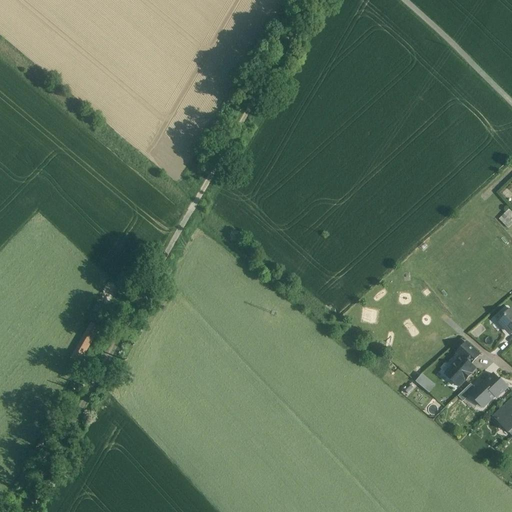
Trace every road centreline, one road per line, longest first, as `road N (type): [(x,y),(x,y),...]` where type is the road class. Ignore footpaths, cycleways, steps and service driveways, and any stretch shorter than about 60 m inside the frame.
road 1 (track): [(30,511),(311,0)]
road 2 (track): [(404,0),(511,99)]
